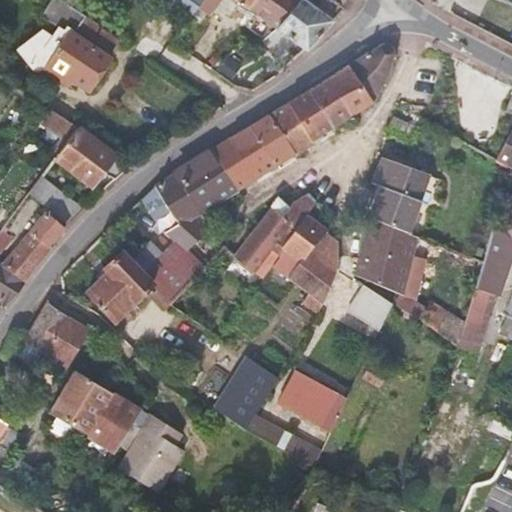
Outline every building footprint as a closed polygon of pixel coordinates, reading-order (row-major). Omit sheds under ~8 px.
[(60,0),(54,0),(44,17),(60,28),(54,38),(47,34),(22,57),(40,77),(45,70),(61,80),(64,75),(87,91),(108,59),(107,57),(118,39),(108,32),(60,0)] [(203,0),(161,0),(190,19),(196,11),(203,0)] [(203,0),(196,11),(209,20),(223,0),(203,0)] [(234,0),(251,12),(259,0),(234,0)] [(259,0),(251,12),(306,49),(323,29),(330,21),(300,0),(259,0)] [(394,52),(388,42),(384,40),(361,55),(349,62),(346,64),(360,85),(366,81),(371,89),(376,86),(378,90),(385,77),(394,52)] [(226,60),(214,76),(233,89),(245,73),(226,60)] [(371,102),(378,90),(376,86),(371,89),(366,81),(360,85),(346,64),(337,70),(326,77),(355,113),(371,102)] [(336,126),(355,113),(326,77),(317,83),(308,89),(336,126)] [(298,151),(336,126),(308,89),(295,98),(290,101),(268,115),(298,151)] [(39,124),(65,143),(76,129),(49,111),(39,124)] [(244,187),(298,151),(268,115),(242,132),(232,138),(213,150),(244,187)] [(417,127),(395,117),(388,129),(412,142),(417,127)] [(104,171),(115,179),(129,165),(77,128),(76,129),(65,143),(54,158),(91,186),(104,171)] [(511,128),(494,160),(510,169),(509,173),(511,174),(511,128)] [(176,172),(189,194),(207,182),(221,201),(244,187),(213,150),(196,160),(176,172)] [(426,175),(382,158),(372,182),(381,187),(370,216),(408,232),(426,175)] [(164,234),(172,240),(173,242),(186,253),(209,229),(200,215),(201,214),(189,194),(176,172),(155,186),(142,198),(154,219),(169,210),(177,223),(164,234)] [(68,226),(86,208),(81,204),(78,207),(40,178),(27,194),(68,226)] [(207,210),(221,201),(207,182),(189,194),(201,214),(207,210)] [(254,273),(271,249),(279,256),(305,217),(315,201),(308,193),(293,203),(289,209),(284,217),(272,207),(252,232),(234,254),(233,256),(254,273)] [(511,247),(511,198),(501,229),(493,227),(482,264),(475,287),(496,292),(511,247)] [(277,201),(272,207),(284,217),(289,209),(277,201)] [(356,275),(397,293),(402,295),(416,235),(408,232),(370,216),(366,214),(356,275)] [(20,241),(5,260),(29,277),(52,247),(49,244),(57,236),(63,229),(43,215),(20,241)] [(279,256),(272,267),(306,294),(300,304),(316,315),(322,305),(337,269),(339,247),(326,240),(328,236),(305,217),(279,256)] [(0,253),(1,254),(10,241),(0,233),(0,253)] [(203,268),(186,253),(173,242),(160,255),(141,274),(152,284),(170,303),(203,268)] [(130,262),(120,253),(102,270),(106,274),(88,292),(114,322),(152,284),(141,274),(135,267),(130,262)] [(0,303),(2,305),(5,306),(29,278),(29,277),(5,260),(0,255),(0,303)] [(392,304),(363,285),(348,310),(379,330),(392,304)] [(494,292),(475,287),(464,321),(457,343),(456,348),(476,355),(494,292)] [(511,290),(503,294),(497,310),(507,313),(511,315),(511,290)] [(392,302),(457,343),(464,321),(448,311),(447,312),(431,301),(426,308),(402,295),(397,293),(392,302)] [(64,365),(86,328),(46,303),(26,336),(23,341),(64,365)] [(511,315),(507,313),(503,326),(511,328),(511,315)] [(254,416),(277,379),(246,357),(214,408),(246,428),(254,416)] [(0,363),(0,422),(3,424),(6,418),(0,413),(0,402),(3,398),(0,394),(0,388),(14,368),(3,360),(0,363)] [(175,382),(196,395),(209,374),(189,362),(175,382)] [(386,372),(370,363),(361,379),(377,388),(386,372)] [(131,422),(139,409),(74,371),(49,412),(113,452),(116,447),(131,422)] [(337,419),(345,402),(293,374),(277,402),(331,431),(337,419)] [(155,414),(141,406),(139,409),(131,422),(145,431),(148,428),(155,414)] [(145,431),(131,422),(116,447),(128,455),(119,468),(155,491),(182,450),(172,444),(181,430),(155,414),(148,428),(145,431)] [(277,446),(285,433),(254,416),(246,428),(277,446)] [(311,448),(285,433),(277,446),(304,461),(311,448)] [(320,454),(311,448),(304,461),(314,467),(320,454)]
